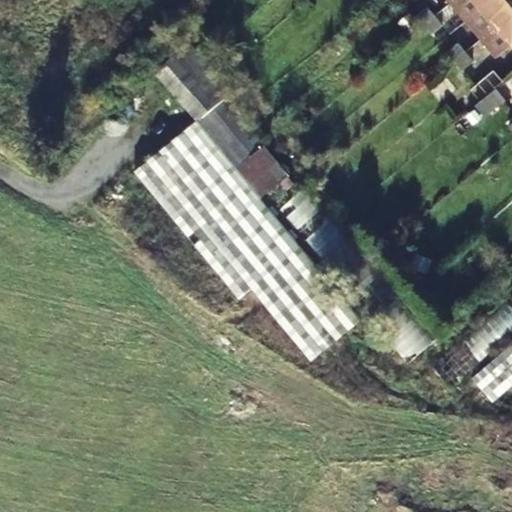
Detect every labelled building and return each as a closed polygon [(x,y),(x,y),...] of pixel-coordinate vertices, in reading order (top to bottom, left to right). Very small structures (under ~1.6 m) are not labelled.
[(383,0),(390,9),(400,0),(383,0)] [(455,0),(451,4),(467,23),(493,0),(455,0)] [(511,0),(493,0),(467,23),(482,40),(511,14),(511,0)] [(424,27),(434,18),(426,9),(416,17),(424,27)] [(511,46),(511,14),(482,40),(498,59),(511,46)] [(432,36),(442,28),(434,18),(424,27),(432,36)] [(455,63),(464,55),(457,46),(447,55),(455,63)] [(193,125),(133,172),(235,303),(250,291),(309,366),(359,326),(259,199),(275,187),(282,195),(293,187),(186,51),(154,76),(193,125)] [(324,68),(315,55),(267,89),(277,102),(324,68)] [(463,73),(472,65),(464,55),(455,63),(463,73)] [(461,99),(469,109),(502,81),(494,71),(461,99)] [(484,117),(504,100),(496,90),(475,107),(484,117)] [(407,362),(434,340),(306,189),(280,211),(407,362)] [(450,297),(481,273),(468,257),(438,282),(450,297)] [(511,308),(504,299),(433,367),(452,387),(511,329),(511,308)] [(511,341),(470,373),(490,400),(511,383),(511,341)]
